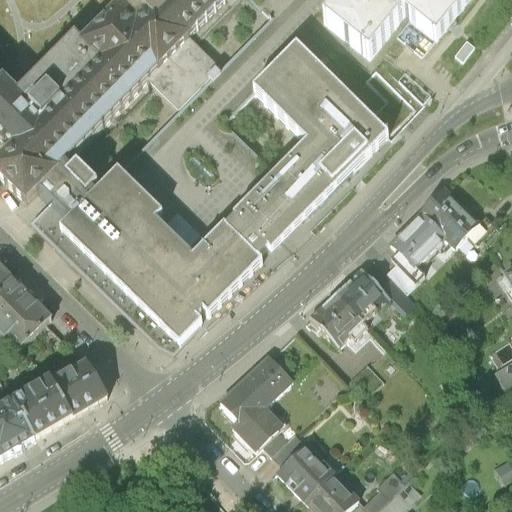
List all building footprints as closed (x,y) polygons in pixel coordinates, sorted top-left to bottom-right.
[(162,220),(120,179),(104,196),(74,165),(149,84),(191,43),(230,0),(121,0),(113,9),(119,14),(83,52),(75,45),(72,48),(66,55),(41,81),(36,86),(35,85),(19,101),(16,99),(15,100),(4,89),(1,91),(0,90),(0,143),(14,157),(0,170),(0,182),(27,209),(37,198),(50,210),(70,229),(61,238),(180,354),(203,331),(198,326),(201,323),(204,320),(206,323),(209,325),(263,269),(259,265),(227,233),(194,265),(175,248),(156,227),(162,220)] [(472,0),(347,0),(325,29),(345,45),(370,64),(403,20),(437,47),(450,29),(472,0)] [(191,43),(149,84),(181,116),(222,73),(191,43)] [(258,201),(227,233),(259,265),(268,256),(272,260),(294,237),(389,142),(349,103),(302,56),(298,52),(255,96),(310,149),(258,201)] [(477,224),(439,191),(416,218),(443,241),(453,250),(463,239),(477,224)] [(70,229),(50,210),(40,220),(31,230),(59,257),(70,269),(133,330),(157,354),(173,362),(180,354),(61,238),(70,229)] [(402,258),(417,271),(443,241),(416,218),(390,247),(402,258)] [(477,224),(463,239),(474,248),(491,228),(481,219),(477,224)] [(402,258),(389,272),(404,285),(417,271),(402,258)] [(0,341),(19,360),(46,330),(54,323),(1,267),(0,267),(0,341)] [(511,274),(502,281),(511,295),(511,274)] [(360,275),(338,297),(368,329),(391,307),(360,275)] [(338,297),(311,323),(337,350),(343,344),(347,348),(368,329),(338,297)] [(387,334),(379,344),(391,361),(401,349),(387,334)] [(262,454),(279,437),(282,434),(265,416),(295,386),(271,362),(222,411),(241,430),(231,440),(254,462),(262,454)] [(53,384),(15,408),(39,447),(77,423),(109,405),(88,368),(55,387),(53,384)] [(511,369),(495,379),(507,399),(511,396),(511,369)] [(364,386),(382,405),(396,388),(379,370),(364,386)] [(0,468),(1,469),(19,458),(39,447),(15,408),(0,416),(0,468)] [(262,454),(272,464),(274,462),(289,447),(279,437),(262,454)] [(287,475),(307,455),(294,442),(289,447),(274,462),(287,475)] [(308,509),(335,482),(307,455),(287,475),(280,482),(308,509)] [(364,511),(383,511),(405,493),(391,477),(373,493),(378,500),(364,511)] [(355,511),(360,507),(335,482),(308,509),(310,511),(355,511)] [(202,511),(218,511),(208,501),(200,509),(202,511)]
